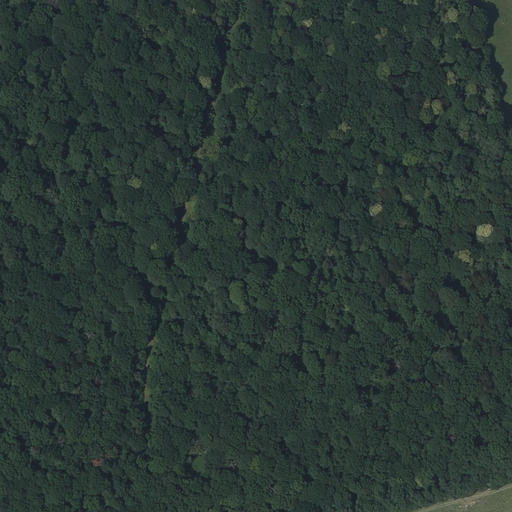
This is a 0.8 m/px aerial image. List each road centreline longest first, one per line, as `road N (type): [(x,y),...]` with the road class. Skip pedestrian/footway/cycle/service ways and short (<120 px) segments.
road 1 (track): [(124,511),(146,474),(144,374),(238,0)]
road 2 (track): [(511,140),(472,141),(189,201)]
